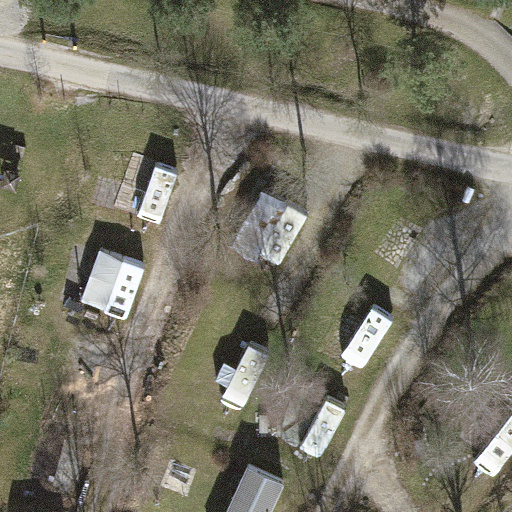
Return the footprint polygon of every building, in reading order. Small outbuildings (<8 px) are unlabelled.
[(131,202),(157,204),(160,155),(133,154),(131,202)] [(131,311),(148,261),(105,245),(87,295),(131,311)] [(324,451),(348,406),(317,389),(293,434),(324,451)] [(34,485),(84,497),(103,426),(52,413),(34,485)] [(228,511),(275,511),(291,473),(251,457),(228,511)]
